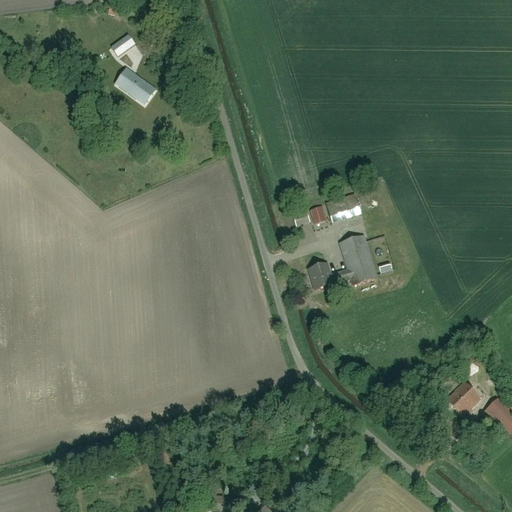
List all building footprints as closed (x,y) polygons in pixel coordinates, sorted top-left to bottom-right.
[(136,27),(103,30),(105,49),(138,45),(136,27)] [(131,61),(117,70),(135,99),(149,90),(131,61)] [(362,192),(324,204),(329,221),(356,212),(355,208),(365,205),(362,192)] [(312,211),(298,215),(301,225),(315,221),(312,211)] [(359,236),(337,243),(344,269),(327,274),(325,264),(309,269),(316,293),(333,288),(332,285),(348,281),(350,288),(372,282),(359,236)] [(461,384),(443,400),(460,418),(477,401),(461,384)] [(511,431),(511,421),(492,402),(478,416),(503,441),(511,431)] [(191,503),(193,511),(216,511),(214,504),(224,505),(226,499),(209,499),(191,503)]
